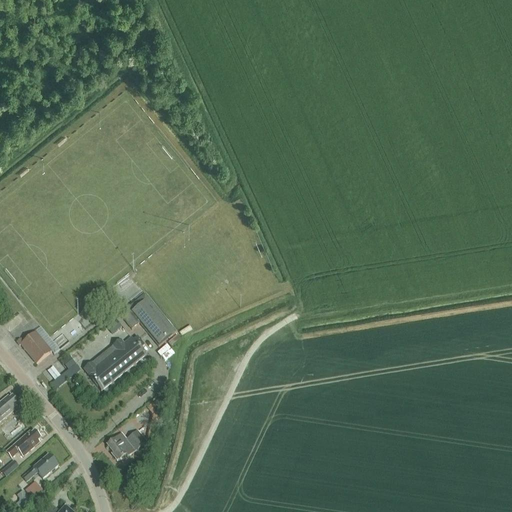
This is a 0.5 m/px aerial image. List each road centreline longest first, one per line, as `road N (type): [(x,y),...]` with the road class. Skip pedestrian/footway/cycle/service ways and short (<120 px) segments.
road 1 (track): [(167,511),(252,349),(295,317)]
road 2 (tertiary): [(105,511),(72,439),(0,351)]
